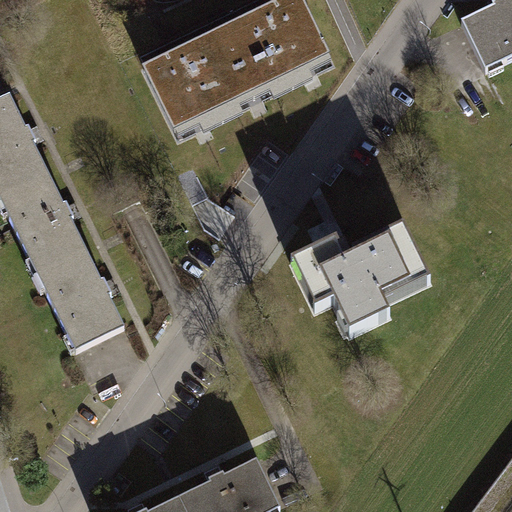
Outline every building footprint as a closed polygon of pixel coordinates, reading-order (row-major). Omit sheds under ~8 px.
[(176,135),(328,62),(297,0),(292,0),(259,16),(189,50),(145,71),(176,135)] [(511,9),(474,29),(501,83),(511,77),(511,9)] [(0,111),(0,167),(87,353),(141,328),(32,97),(0,111)] [(347,246),(314,265),(326,285),(314,292),(332,323),(353,310),(374,345),(412,323),(407,314),(447,291),(417,239),(361,271),(347,246)] [(274,452),(147,511),(302,511),(303,511),(274,452)]
